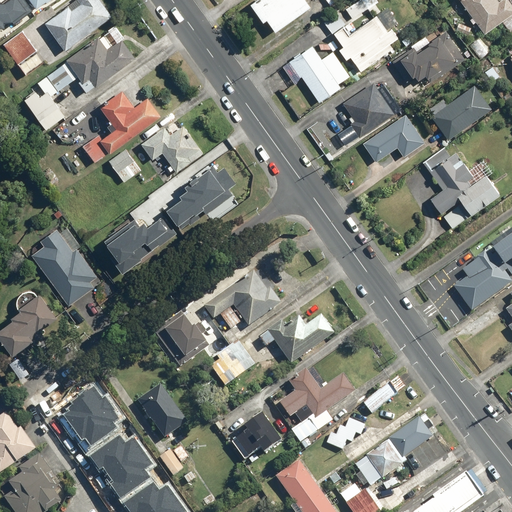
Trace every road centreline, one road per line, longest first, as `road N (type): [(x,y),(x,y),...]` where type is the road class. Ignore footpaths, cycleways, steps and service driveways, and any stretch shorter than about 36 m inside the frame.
road 1 (residential): [(22,392),(307,187)]
road 2 (secondary): [(307,187),(511,469)]
road 3 (secondary): [(173,0),(307,187)]
